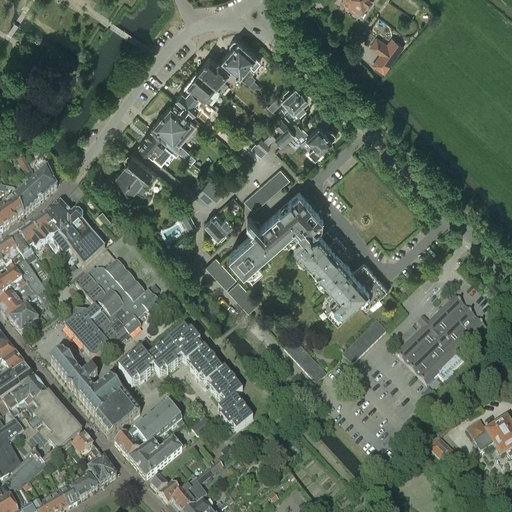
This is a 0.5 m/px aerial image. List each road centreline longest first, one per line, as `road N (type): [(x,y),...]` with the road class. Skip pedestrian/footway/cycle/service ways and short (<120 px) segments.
road 1 (tertiary): [(511,281),(270,33)]
road 2 (residential): [(204,217),(202,270),(324,398)]
road 3 (residential): [(131,480),(0,321)]
road 4 (unclassified): [(110,127),(160,58),(197,28)]
road 5 (residential): [(110,127),(204,217)]
